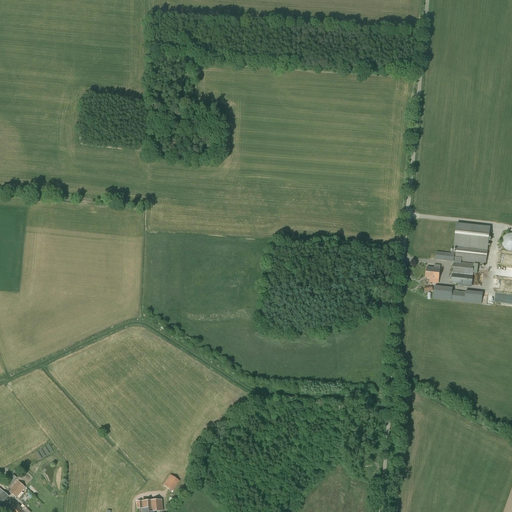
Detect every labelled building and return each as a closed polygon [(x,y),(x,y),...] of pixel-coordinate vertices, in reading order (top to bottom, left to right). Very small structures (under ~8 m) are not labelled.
[(455,260),(486,264),(490,228),(456,225),(454,248),(456,248),(455,260)] [(507,234),(506,235),(505,235),(504,236),(503,237),(503,238),(503,239),(502,240),(502,241),(502,242),(502,243),(502,244),(502,245),(503,245),(503,246),(503,247),(504,248),(505,248),(505,249),(506,249),(506,250),(507,250),(508,250),(509,251),(511,251),(511,250),(511,233),(510,233),(509,233),(508,234),(507,234)] [(444,261),(454,262),(455,253),(436,251),(435,260),(444,261)] [(473,275),(474,263),(454,262),(452,283),(472,285),(473,275)] [(435,265),(434,268),(427,267),(426,278),(430,279),(430,282),(439,283),(440,265),(435,265)] [(511,281),(511,277),(496,276),(496,279),(498,280),(497,284),(495,284),(494,292),(503,293),(504,290),(499,289),(499,286),(503,287),(504,283),(506,284),(507,282),(510,282),(510,281),(511,281)] [(451,301),(464,302),(465,292),(452,291),(451,301)] [(179,481),(170,475),(163,485),(172,491),(179,481)] [(11,477),(4,485),(8,488),(15,481),(11,477)] [(18,482),(9,492),(16,498),(25,487),(18,482)] [(0,504),(0,505),(9,496),(2,490),(0,492),(0,504)] [(141,508),(141,511),(154,511),(155,511),(163,511),(162,500),(136,501),(137,509),(141,508)]
